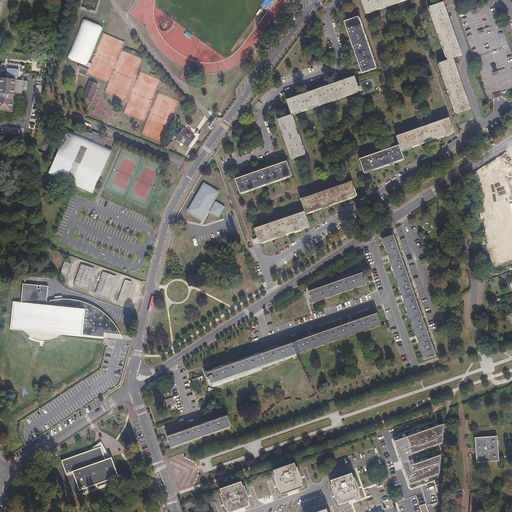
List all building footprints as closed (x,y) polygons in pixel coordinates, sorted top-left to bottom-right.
[(403,0),(361,0),(366,13),(403,0)] [(462,55),(443,2),(429,7),(447,60),(438,63),(456,113),(471,108),(453,58),(462,55)] [(139,16),(145,9),(140,4),(133,11),(139,16)] [(376,68),(358,17),(344,22),(362,73),(376,68)] [(19,69),(7,68),(6,79),(18,80),(19,69)] [(286,100),(291,115),(328,102),(360,91),(362,96),(377,91),(372,78),(357,83),(355,76),(286,100)] [(0,110),(13,112),(15,93),(16,79),(6,79),(1,78),(0,87),(0,93),(1,94),(1,97),(0,97),(0,110)] [(28,81),(16,79),(15,93),(23,94),(23,90),(27,91),(28,81)] [(92,95),(94,95),(98,85),(97,84),(96,85),(89,83),(90,81),(89,81),(86,88),(88,88),(86,92),(85,91),(83,96),(89,99),(88,100),(90,101),(92,95)] [(494,98),(502,95),(500,91),(492,94),(489,85),(485,87),(489,97),(493,96),(494,98)] [(305,154),(291,115),(278,120),(291,159),(305,154)] [(454,132),(448,118),(422,127),(396,136),(399,145),(360,159),(365,173),(367,172),(404,159),(401,151),(454,132)] [(104,147),(108,138),(93,132),(92,134),(78,128),(75,134),(68,131),(49,173),(93,192),(111,150),(104,147)] [(188,146),(195,137),(191,134),(192,133),(189,131),(188,132),(183,129),(177,138),(188,146)] [(292,175),(287,161),(270,167),(235,179),(240,193),(292,175)] [(484,172),(476,175),(477,187),(492,181),(488,171),(484,172)] [(356,196),(352,181),(328,189),(300,199),(304,211),(254,229),(257,238),(253,239),(255,245),(309,226),(305,214),(356,196)] [(219,195),(206,187),(190,213),(203,221),(209,212),(211,214),(210,214),(219,220),(225,209),(216,204),(216,205),(214,203),(219,195)] [(492,205),(479,206),(480,212),(483,212),(484,216),(483,216),(488,256),(498,255),(497,249),(500,249),(497,214),(494,214),(492,205)] [(424,359),(435,355),(418,308),(393,235),(382,239),(424,359)] [(65,280),(71,263),(64,261),(59,277),(65,280)] [(490,270),(506,269),(505,261),(490,262),(490,270)] [(87,290),(94,268),(81,264),(74,285),(87,290)] [(108,298),(116,276),(103,272),(96,293),(108,298)] [(366,284),(362,273),(348,278),(309,291),(313,303),(366,284)] [(124,303),(132,282),(125,279),(118,301),(124,303)] [(50,302),(47,301),(48,286),(23,284),(21,304),(15,304),(12,328),(104,337),(105,333),(121,335),(116,326),(109,317),(103,312),(98,308),(92,305),(92,306),(90,306),(90,304),(81,301),(70,299),(58,299),(50,301),(50,302)] [(377,313),(296,341),(300,353),(329,343),(381,324),(377,313)] [(300,353),(296,341),(264,353),(207,373),(209,376),(207,377),(208,380),(210,379),(211,384),(300,353)] [(231,427),(227,415),(195,427),(167,437),(171,448),(231,427)] [(477,463),(499,461),(499,449),(498,436),(476,438),(477,463)] [(59,453),(66,473),(62,474),(66,485),(78,481),(78,479),(117,465),(108,441),(105,442),(103,438),(59,453)] [(295,463),(274,470),(276,475),(275,476),(278,486),(279,486),(283,495),(304,487),(300,478),(302,478),(300,472),(299,473),(295,463)] [(337,495),(340,505),(361,497),(358,488),(359,488),(357,482),(356,483),(352,473),(332,481),(333,485),(332,486),(335,496),(337,495)] [(242,482),(221,489),(223,494),(221,494),(225,504),(226,504),(229,511),(232,511),(250,506),(247,497),(249,496),(245,486),(244,486),(242,482)] [(460,511),(462,493),(455,493),(454,511),(460,511)] [(469,511),(476,511),(478,493),(471,493),(469,511)] [(428,511),(426,503),(419,505),(421,511),(428,511)]
